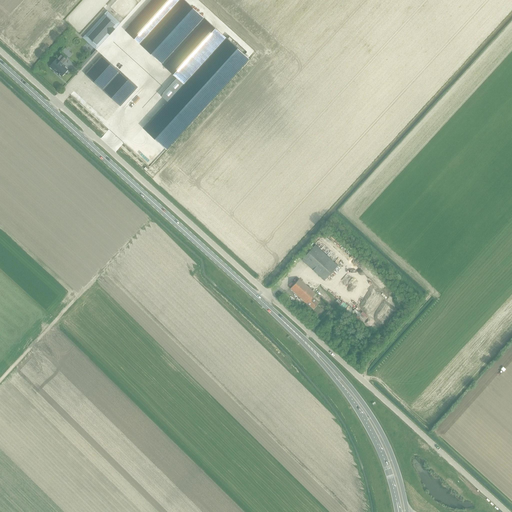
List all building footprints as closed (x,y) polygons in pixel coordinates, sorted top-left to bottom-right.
[(183,0),(159,0),(129,33),(177,77),(184,83),(167,102),(144,128),(166,148),(248,59),(244,55),(247,52),(229,35),(226,39),(183,0)] [(107,16),(88,37),(92,41),(91,41),(93,43),(94,42),(98,46),(109,34),(110,35),(115,29),(113,27),(116,24),(107,16)] [(62,76),(68,70),(62,64),(67,59),(61,54),(56,59),(50,66),(50,67),(56,73),(57,72),(62,76)] [(137,87),(102,55),(85,74),(120,106),(137,87)] [(315,245),(302,260),(324,280),(338,265),(333,261),(326,255),(315,245)] [(290,288),(306,303),(307,303),(314,309),(319,303),(312,297),(315,294),(299,279),(290,288)]
